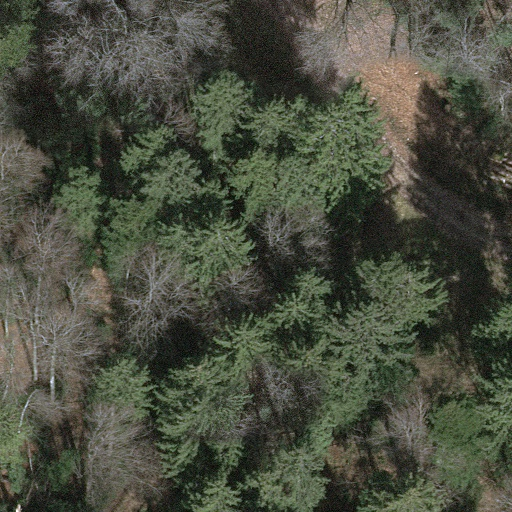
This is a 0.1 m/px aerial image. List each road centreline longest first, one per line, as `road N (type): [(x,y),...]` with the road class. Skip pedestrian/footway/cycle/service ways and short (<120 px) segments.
road 1 (track): [(279,0),(340,105),(442,232),(511,243)]
road 2 (track): [(498,511),(442,232)]
